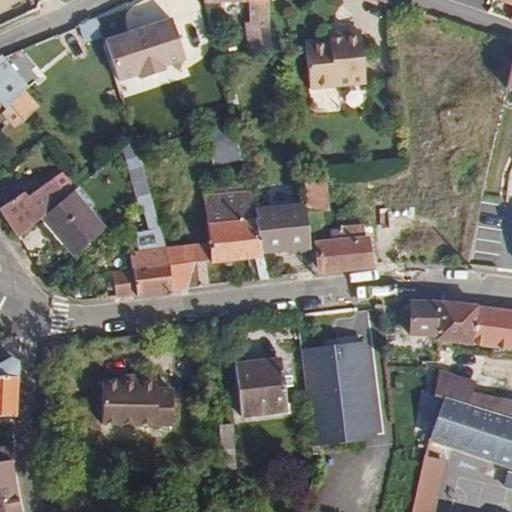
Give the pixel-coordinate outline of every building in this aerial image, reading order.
[(267,0),(246,0),(246,2),(248,22),(243,23),(247,54),(262,54),(258,22),(269,21),(267,0)] [(184,64),(172,17),(103,39),(116,83),(184,64)] [(86,44),(101,38),(95,18),(80,25),(86,44)] [(360,32),(341,33),(341,43),(329,44),(305,46),(309,89),(365,84),(360,32)] [(328,35),(329,44),(341,43),(341,33),(328,35)] [(273,53),(283,52),(282,40),(272,41),(273,53)] [(10,117),(19,129),(30,120),(40,108),(9,68),(4,60),(0,63),(0,105),(0,106),(10,117)] [(511,111),(511,61),(498,106),(511,111)] [(228,113),(203,118),(214,162),(239,156),(228,113)] [(123,148),(137,197),(149,193),(134,138),(123,148)] [(0,210),(18,238),(40,218),(72,192),(75,189),(66,175),(26,198),(23,193),(0,209),(0,210)] [(304,193),(307,228),(322,225),(321,212),(327,212),(325,194),(331,194),(329,176),(302,179),(304,193)] [(183,246),(187,289),(208,286),(205,264),(248,259),(254,281),(268,279),(262,252),(252,211),(245,179),(206,184),(208,194),(201,195),(207,243),(183,246)] [(72,192),(40,218),(74,257),(104,230),(87,210),(93,204),(78,188),(72,193),(72,192)] [(149,193),(137,197),(140,207),(143,206),(150,231),(159,229),(149,193)] [(252,211),(262,252),(309,248),(307,228),(304,193),(293,194),(294,207),(252,211)] [(369,267),(364,235),(362,227),(336,230),(338,244),(331,244),(317,247),(320,272),(369,267)] [(136,233),(138,252),(165,249),(159,229),(150,231),(136,233)] [(371,234),(364,235),(369,267),(376,266),(371,234)] [(183,246),(165,249),(172,291),(187,289),(183,246)] [(312,273),(320,272),(317,247),(309,248),(312,273)] [(172,291),(165,249),(138,252),(131,253),(133,271),(113,274),(115,298),(172,291)] [(511,311),(476,306),(439,302),(410,303),(409,335),(436,336),(436,339),(493,348),(511,350),(511,311)] [(297,327),(276,329),(278,344),(299,341),(297,327)] [(404,359),(401,333),(386,335),(389,361),(404,359)] [(363,343),(302,350),(313,447),(374,440),(363,343)] [(0,417),(15,418),(18,363),(11,359),(0,364),(0,417)] [(259,409),(286,405),(281,361),(234,366),(240,416),(260,414),(259,409)] [(421,419),(435,422),(444,398),(511,420),(511,399),(473,391),(476,381),(438,372),(433,397),(425,395),(421,419)] [(136,382),(121,382),(103,381),(102,424),(171,426),(172,390),(156,390),(156,378),(136,377),(136,382)] [(511,420),(444,398),(435,422),(429,439),(509,467),(511,467),(511,420)] [(287,411),(286,405),(259,409),(260,414),(287,411)] [(223,470),(235,470),(232,425),(220,426),(223,470)] [(0,462),(12,460),(13,445),(0,447),(0,462)] [(424,458),(423,463),(420,475),(412,511),(434,511),(443,462),(424,458)] [(12,460),(0,462),(0,511),(21,511),(18,498),(12,460)] [(420,475),(423,463),(406,460),(404,472),(420,475)]
